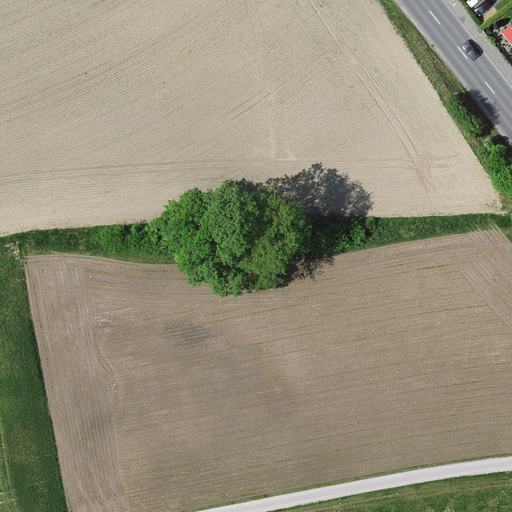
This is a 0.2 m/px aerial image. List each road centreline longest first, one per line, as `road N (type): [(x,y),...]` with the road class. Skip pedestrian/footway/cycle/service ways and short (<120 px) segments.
road 1 (track): [(511,467),(236,511)]
road 2 (secondary): [(511,114),(422,0)]
